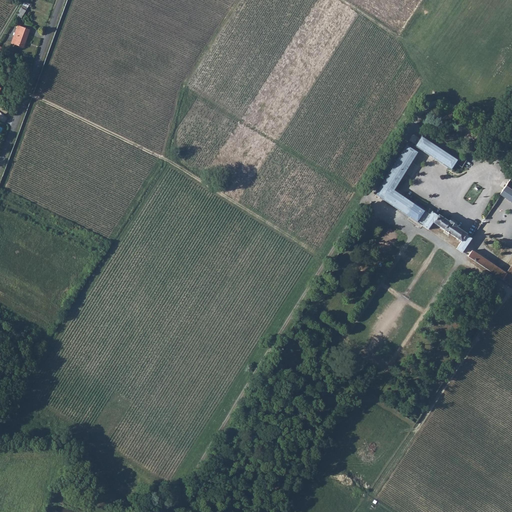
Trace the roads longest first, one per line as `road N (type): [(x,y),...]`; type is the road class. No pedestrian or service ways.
road 1 (track): [(26,95),(162,159),(318,253)]
road 2 (track): [(162,159),(183,84),(239,0)]
road 3 (unclassified): [(61,0),(0,166)]
road 4 (track): [(416,430),(511,292)]
